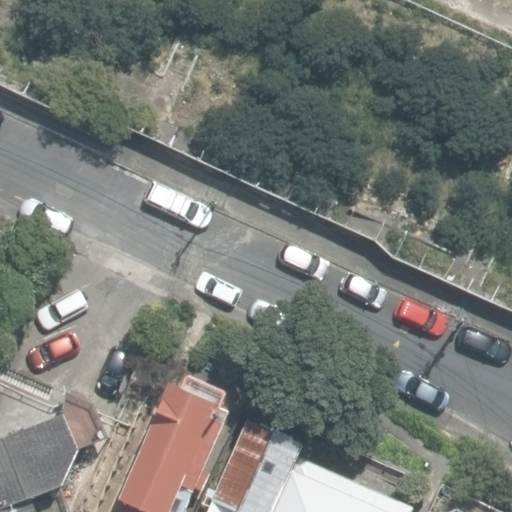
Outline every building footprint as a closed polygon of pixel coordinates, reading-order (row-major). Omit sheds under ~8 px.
[(0,31),(135,103),(189,0),(3,0),(14,5),(0,30),(0,31)] [(267,0),(190,0),(135,104),(295,189),(314,154),(337,166),(315,207),(447,277),(511,154),(511,147),(372,74),(365,87),(342,75),(356,47),(267,0)] [(511,0),(490,0),(511,9),(511,0)] [(511,168),(453,279),(511,310),(511,168)] [(187,511),(241,391),(193,369),(134,500),(160,511),(187,511)] [(0,511),(32,511),(25,496),(55,483),(70,449),(55,413),(0,435),(0,511)] [(275,511),(307,442),(259,421),(217,511),(275,511)] [(408,511),(413,503),(317,459),(292,511),(408,511)]
